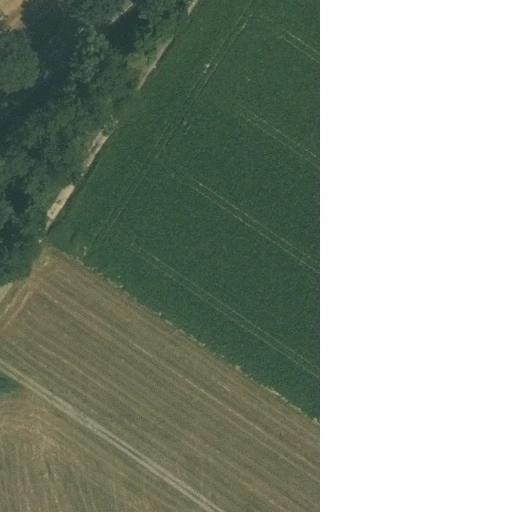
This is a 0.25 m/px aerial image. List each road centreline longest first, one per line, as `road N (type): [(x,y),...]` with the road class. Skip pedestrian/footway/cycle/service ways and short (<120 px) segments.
road 1 (track): [(195,0),(0,287)]
road 2 (tertiary): [(0,107),(121,0)]
